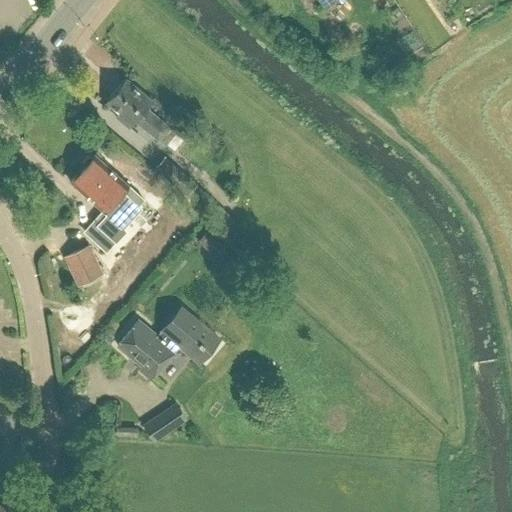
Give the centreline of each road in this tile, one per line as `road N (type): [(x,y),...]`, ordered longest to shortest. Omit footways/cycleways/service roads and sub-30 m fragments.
road 1 (unclassified): [(53,511),(38,342),(24,279),(0,230)]
road 2 (secondary): [(0,99),(80,0)]
